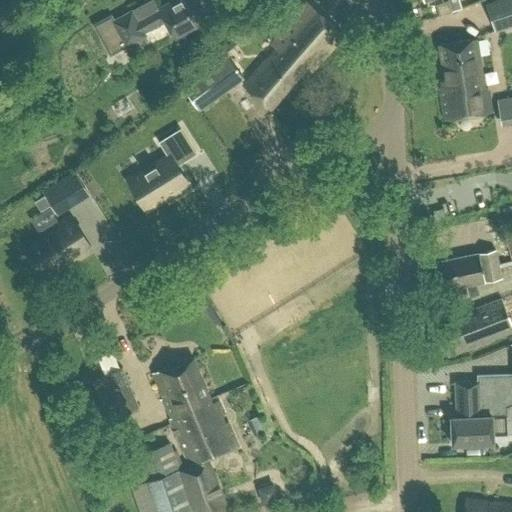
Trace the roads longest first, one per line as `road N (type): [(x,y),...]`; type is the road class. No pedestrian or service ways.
road 1 (unclassified): [(0,354),(363,133),(393,128)]
road 2 (tertiary): [(411,511),(393,128)]
road 3 (tertiary): [(393,128),(377,0)]
